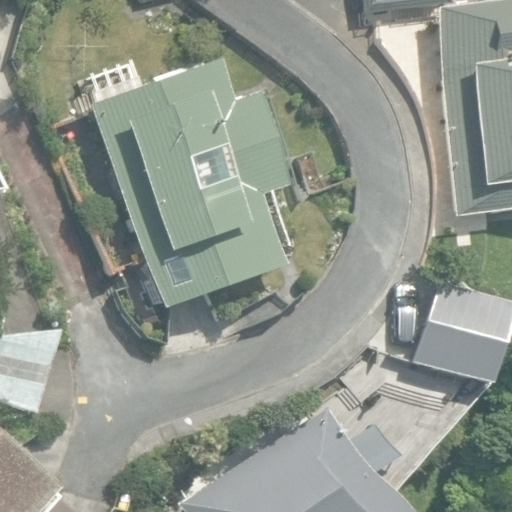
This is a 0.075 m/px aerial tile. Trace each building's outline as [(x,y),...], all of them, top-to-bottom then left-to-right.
[(355,0),(357,16),(442,7),(440,0),(355,0)] [(426,13),(450,219),(511,211),(511,0),(475,0),(476,7),(426,13)] [(84,105),(156,310),(278,267),(253,197),(279,188),(247,97),(221,106),(206,63),(84,105)] [(407,362),(477,387),(506,306),(435,281),(407,362)] [(0,403),(32,412),(56,332),(0,332),(0,403)] [(170,503),(175,511),(388,511),(365,475),(389,460),(360,415),(336,431),(321,408),(170,503)] [(0,511),(28,511),(47,491),(0,449),(0,511)] [(33,511),(64,511),(47,497),(33,511)]
